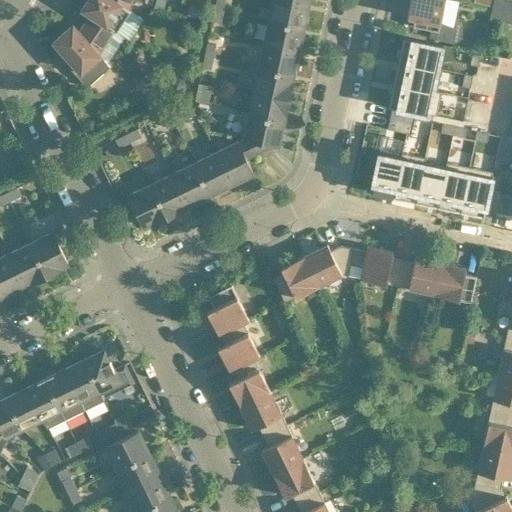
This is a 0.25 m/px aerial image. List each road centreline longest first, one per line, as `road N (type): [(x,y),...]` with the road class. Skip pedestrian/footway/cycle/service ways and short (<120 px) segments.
road 1 (residential): [(123,286),(0,33)]
road 2 (residential): [(235,511),(123,286)]
road 3 (residential): [(511,236),(308,195)]
road 4 (residential): [(123,286),(308,195)]
road 5 (residential): [(308,195),(324,169),(357,0)]
road 6 (residential): [(123,286),(0,345)]
